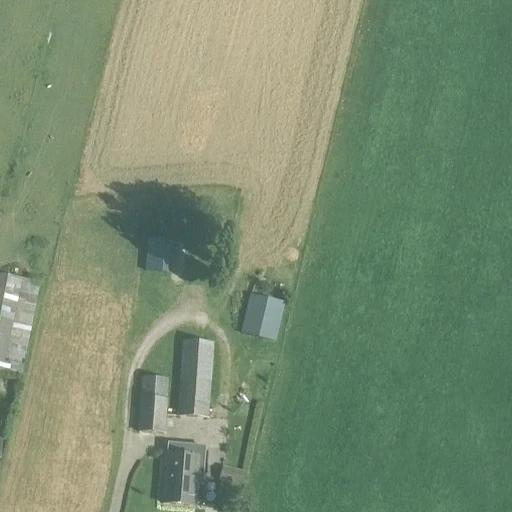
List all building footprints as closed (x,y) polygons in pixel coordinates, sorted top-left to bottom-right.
[(0,374),(21,378),(23,366),(39,284),(0,276),(0,374)] [(285,305),(251,297),(241,336),(276,344),(285,305)] [(177,419),(209,421),(214,345),(183,343),(177,419)] [(141,379),(138,434),(165,436),(168,401),(167,401),(168,381),(141,379)] [(196,509),(199,470),(203,470),(205,450),(167,447),(166,457),(163,507),(196,509)] [(222,483),(242,488),(245,475),(225,469),(222,483)]
